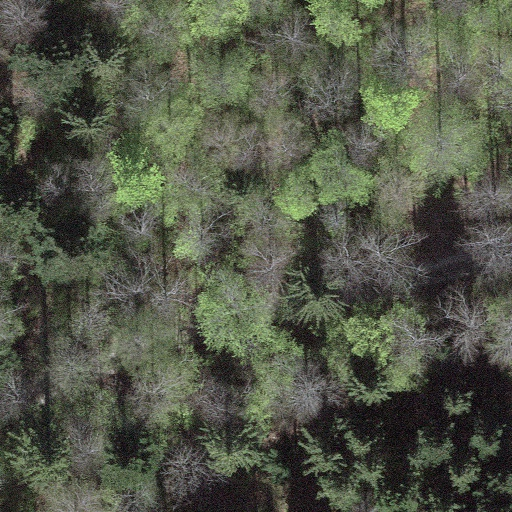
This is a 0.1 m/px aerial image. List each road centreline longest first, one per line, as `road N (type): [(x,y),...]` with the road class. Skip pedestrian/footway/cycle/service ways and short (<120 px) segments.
road 1 (track): [(0,409),(136,348),(511,251)]
road 2 (track): [(126,511),(343,392),(511,343)]
